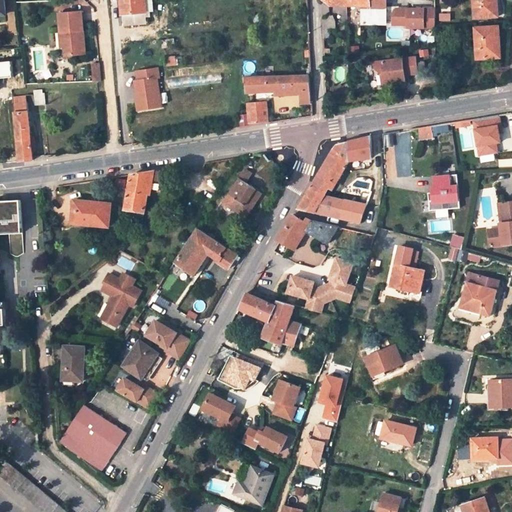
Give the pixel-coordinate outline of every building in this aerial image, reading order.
[(152,0),(121,0),(124,26),(147,24),(146,17),(150,17),(150,12),(154,12),(152,0)] [(494,0),(474,0),(475,18),(498,17),(498,8),(495,8),(494,0)] [(408,10),(393,9),(393,25),(408,25),(408,10)] [(61,12),(62,32),(65,32),(66,46),(67,55),(88,53),(87,44),(84,10),(61,12)] [(323,39),(330,38),(330,29),(336,29),(336,22),(333,15),(329,15),(323,19),(323,39)] [(499,27),(476,28),(478,59),(498,58),(497,37),(499,37),(499,27)] [(172,39),(162,40),(163,49),(172,47),(172,39)] [(176,56),(166,57),(167,67),(176,65),(176,56)] [(415,57),(373,62),(374,68),(380,73),(383,73),(384,78),(381,78),(382,86),(394,85),(393,80),(397,79),(397,81),(405,80),(404,75),(417,73),(415,57)] [(94,65),(95,82),(102,81),(100,65),(94,65)] [(136,79),(132,80),(136,110),(161,107),(157,78),(161,78),(159,65),(135,69),(136,79)] [(50,73),(35,74),(36,83),(51,81),(50,73)] [(277,92),(277,95),(300,95),(300,104),(311,104),(311,76),(303,76),(244,78),(244,83),(247,83),(247,93),(277,92)] [(45,94),(35,95),(36,104),(46,103),(45,94)] [(33,157),(27,100),(15,101),(15,103),(20,161),(33,160),(33,157)] [(269,122),(267,101),(248,103),(250,125),(269,122)] [(247,125),(246,115),(235,115),(235,127),(247,125)] [(473,118),(475,155),(500,153),(498,117),(473,118)] [(421,128),(423,139),(436,137),(434,126),(421,128)] [(339,171),(342,174),(349,162),(370,159),(370,137),(339,144),(334,149),(299,209),(314,212),(324,196),(334,179),(339,171)] [(253,173),(246,169),(224,203),(247,217),(257,202),(251,198),(257,189),(247,182),(253,173)] [(156,170),(132,174),(126,209),(135,210),(145,212),(149,189),(152,189),(152,188),(162,190),(163,180),(167,180),(169,173),(156,170)] [(338,181),(342,174),(339,171),(334,179),(338,181)] [(428,193),(430,211),(460,209),(458,175),(433,177),(434,193),(428,193)] [(251,198),(257,202),(263,192),(257,189),(251,198)] [(361,223),(367,205),(324,196),(314,212),(361,223)] [(0,199),(0,232),(19,231),(17,198),(0,199)] [(112,204),(75,200),(74,211),(78,211),(77,223),(109,226),(112,204)] [(511,202),(498,204),(501,224),(500,224),(500,229),(501,234),(489,235),(490,247),(511,244),(511,202)] [(143,224),(145,212),(135,210),(133,222),(143,224)] [(306,231),(328,243),(338,227),(313,221),(307,218),(305,222),(292,215),(278,239),(281,241),(295,249),(306,231)] [(194,275),(209,254),(231,268),(237,259),(239,255),(212,237),(198,228),(176,263),(194,275)] [(452,241),(463,244),(464,237),(453,234),(452,241)] [(452,241),(451,247),(461,249),(463,244),(452,241)] [(408,267),(413,247),(397,243),(388,286),(391,287),(395,275),(397,264),(408,267)] [(337,297),(347,300),(352,286),(347,284),(354,263),(338,258),(330,279),(333,280),(332,283),(324,286),(331,300),(337,297)] [(408,267),(397,264),(395,275),(399,276),(396,288),(419,293),(425,271),(408,267)] [(135,278),(124,272),(121,279),(132,285),(135,278)] [(121,279),(109,273),(105,282),(106,283),(103,289),(114,295),(102,317),(117,326),(129,303),(134,306),(142,290),(132,285),(121,279)] [(491,316),(499,290),(497,290),(500,281),(485,277),(486,274),(479,273),(478,275),(471,273),(468,282),(462,304),(480,309),(479,313),(491,316)] [(293,276),(288,293),(309,298),(308,303),(323,307),(324,302),(331,300),(324,286),(317,289),(313,288),(314,282),(293,276)] [(165,289),(168,284),(162,281),(160,285),(165,289)] [(356,287),(352,286),(347,300),(351,302),(356,287)] [(152,310),(161,296),(155,292),(146,306),(152,310)] [(294,346),(302,324),(290,322),(295,305),(278,301),(277,306),(250,294),(248,293),(240,309),(269,322),(264,337),(282,345),(283,343),(294,346)] [(308,303),(307,308),(322,312),(323,307),(308,303)] [(478,317),(479,313),(480,309),(462,304),(459,312),(478,317)] [(139,318),(136,317),(124,335),(127,336),(133,328),(136,322),(139,318)] [(179,358),(190,340),(155,320),(146,335),(168,347),(166,351),(179,358)] [(138,331),(141,326),(136,322),(133,328),(138,331)] [(159,353),(140,340),(123,366),(142,379),(159,353)] [(368,356),(366,357),(374,376),(386,371),(404,364),(396,344),(381,351),(368,356)] [(366,350),(368,356),(381,351),(379,345),(366,350)] [(86,347),(65,346),(64,380),(84,381),(86,347)] [(261,367),(234,356),(223,378),(243,389),(248,379),(254,381),(261,367)] [(386,371),(374,376),(376,382),(388,377),(386,371)] [(144,389),(125,378),(117,391),(150,410),(159,394),(146,386),(144,389)] [(511,379),(490,380),(492,406),(511,405),(511,379)] [(278,402),(274,414),(292,420),(297,408),(294,407),(301,388),(280,381),(275,395),(279,397),(277,402),(278,402)] [(318,412),(324,396),(314,392),(308,409),(318,412)] [(219,425),(235,433),(241,419),(233,415),(234,412),(230,410),(233,404),(211,393),(203,409),(222,419),(219,425)] [(103,470),(127,434),(84,405),(61,442),(103,470)] [(417,428),(386,420),(385,423),(382,436),(381,438),(413,446),(417,428)] [(382,436),(385,423),(379,422),(376,434),(382,436)] [(309,439),(303,463),(319,467),(325,444),(327,444),(331,429),(317,426),(313,440),(309,439)] [(260,443),(280,453),(288,437),(268,427),(267,430),(265,433),(261,431),(260,433),(251,429),(244,443),(256,449),(260,443)] [(498,438),(472,439),(473,459),(499,458),(498,438)] [(0,474),(44,511),(69,511),(0,454),(0,474)] [(276,475),(252,466),(245,483),(240,481),(235,493),(263,505),(276,475)] [(402,498),(384,493),(378,511),(398,511),(399,507),(402,498)] [(468,511),(489,511),(485,498),(466,505),(468,511)] [(240,511),(223,503),(217,511),(240,511)]
